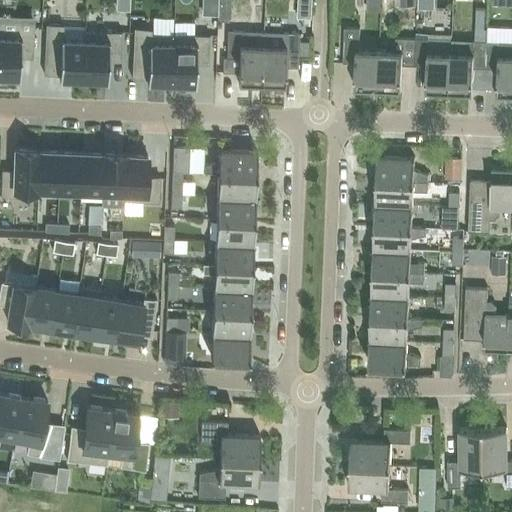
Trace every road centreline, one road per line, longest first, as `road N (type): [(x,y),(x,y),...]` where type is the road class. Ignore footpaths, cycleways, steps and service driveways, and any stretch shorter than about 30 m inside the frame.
road 1 (residential): [(0,107),(299,120)]
road 2 (residential): [(289,384),(0,350)]
road 3 (residential): [(335,121),(325,386)]
road 4 (residential): [(289,384),(299,120)]
road 5 (residential): [(325,386),(511,384)]
road 6 (residential): [(511,128),(335,121)]
road 7 (residential): [(302,511),(307,385)]
road 8 (residential): [(318,120),(322,0)]
